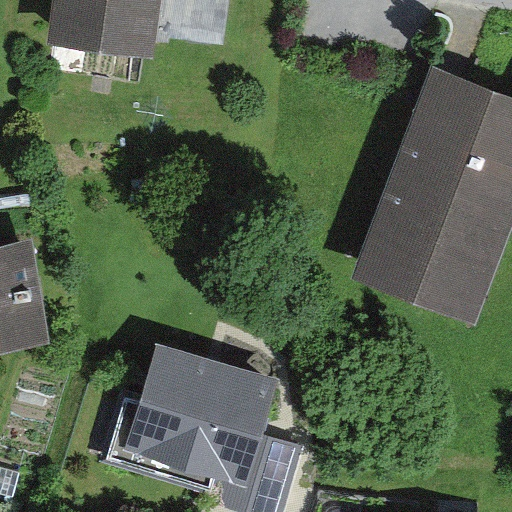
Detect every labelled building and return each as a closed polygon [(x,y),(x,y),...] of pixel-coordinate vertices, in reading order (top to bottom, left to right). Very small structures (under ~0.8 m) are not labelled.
[(52,0),(48,35),(153,49),(159,0),(52,0)] [(161,0),(156,40),(169,41),(170,37),(223,44),(229,0),(161,0)] [(511,89),(432,58),(351,269),(476,318),(511,225),(511,89)] [(0,237),(0,347),(51,338),(33,232),(0,237)] [(281,372),(157,335),(141,391),(122,386),(100,458),(213,491),(211,499),(255,511),(282,511),(304,441),(264,429),(281,372)]
